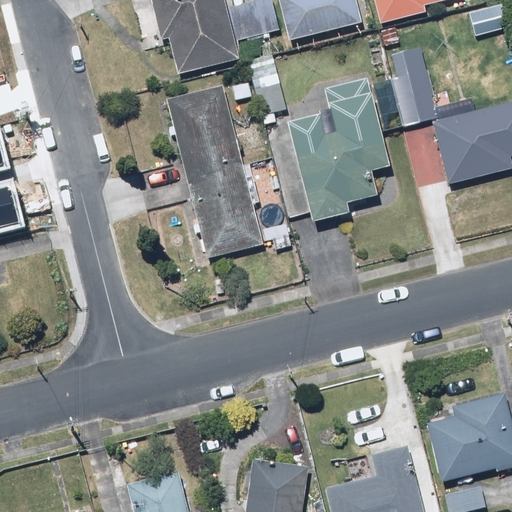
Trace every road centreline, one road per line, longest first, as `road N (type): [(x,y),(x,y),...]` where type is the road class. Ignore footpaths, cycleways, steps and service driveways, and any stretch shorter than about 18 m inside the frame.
road 1 (residential): [(129,384),(30,0)]
road 2 (residential): [(511,287),(129,384)]
road 3 (residential): [(129,384),(0,414)]
